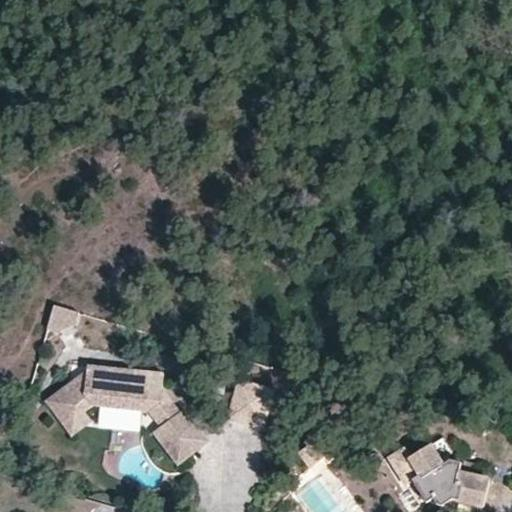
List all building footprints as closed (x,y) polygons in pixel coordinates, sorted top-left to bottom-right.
[(46,324),(72,332),(78,311),(52,303),(46,324)] [(142,375),(125,372),(126,368),(87,364),(87,369),(84,387),(73,385),(70,381),(46,398),(66,426),(86,412),(84,409),(93,402),(147,409),(159,425),(151,431),(174,464),(206,442),(182,408),(178,411),(172,416),(160,400),(162,388),(164,372),(143,370),(142,375)] [(84,387),(87,369),(70,381),(73,385),(84,387)] [(274,390),(238,380),(227,420),(263,430),(274,390)] [(178,411),(162,388),(160,400),(172,416),(178,411)] [(86,412),(66,426),(70,432),(91,418),(86,412)] [(297,455),(308,468),(326,452),(312,435),(303,443),(306,447),(297,455)] [(453,499),(460,500),(483,506),(490,479),(459,472),(462,463),(450,460),(441,465),(430,446),(411,458),(420,474),(413,479),(427,502),(433,499),(436,505),(442,506),(453,499)] [(420,474),(411,458),(405,448),(390,458),(406,483),(413,479),(420,474)] [(453,499),(442,506),(440,509),(452,511),(457,511),(460,500),(453,499)]
